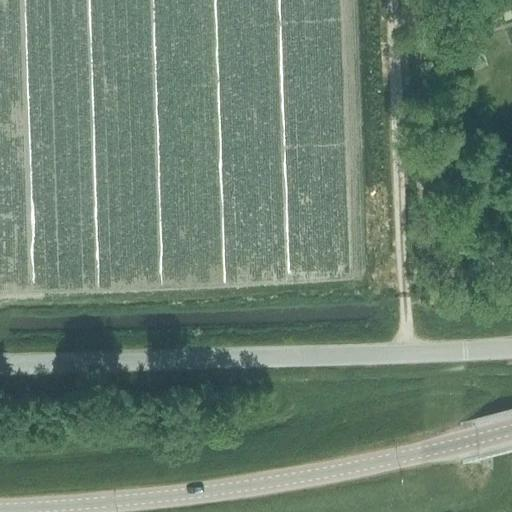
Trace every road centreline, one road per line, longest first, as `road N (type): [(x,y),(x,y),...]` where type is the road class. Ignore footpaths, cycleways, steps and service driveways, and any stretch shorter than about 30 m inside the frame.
road 1 (unclassified): [(0,510),(199,494),(511,429)]
road 2 (unclassified): [(511,348),(0,366)]
